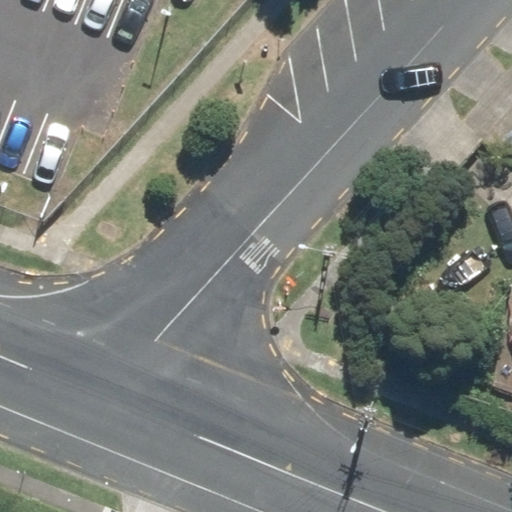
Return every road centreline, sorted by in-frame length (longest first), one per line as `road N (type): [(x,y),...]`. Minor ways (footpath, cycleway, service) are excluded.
road 1 (residential): [(470,0),(108,398)]
road 2 (secondary): [(108,398),(397,511)]
